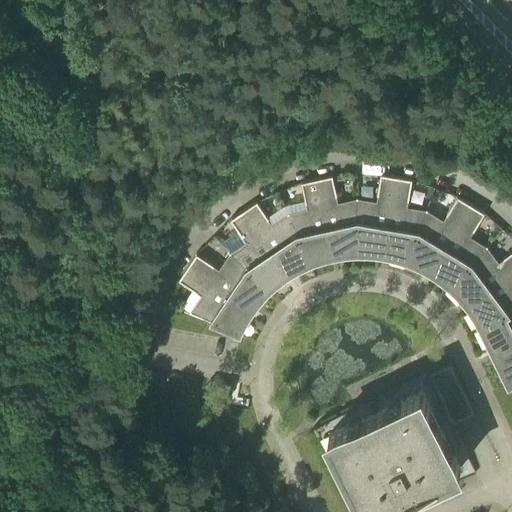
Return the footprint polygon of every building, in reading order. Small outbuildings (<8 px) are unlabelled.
[(378,251),(390,252),(404,174),(389,171),(384,197),(366,194),(365,194),(366,250),(378,251)] [(341,172),(325,175),(341,253),(346,252),(356,251),(366,250),(365,194),(364,194),(346,198),(341,172)] [(420,177),(404,174),(390,252),(397,254),(404,256),(414,259),(434,206),(415,203),(420,177)] [(329,255),(341,253),(325,175),(310,178),(315,204),(296,208),(317,259),(329,255)] [(425,264),(435,270),(478,202),(465,193),(451,216),(435,206),(434,206),(414,259),(425,264)] [(265,197),(252,205),(296,271),(306,265),(317,259),(296,208),(295,208),(280,219),(265,197)] [(492,210),(478,202),(435,270),(441,274),(448,279),(455,285),(493,243),(477,233),(492,210)] [(285,278),(296,271),(252,205),(238,214),(253,236),(238,247),(237,247),(275,286),(285,278)] [(464,294),(472,303),(511,273),(511,253),(505,259),(494,243),(493,243),(455,285),(464,294)] [(204,248),(194,262),(259,305),(262,301),(268,294),(275,286),(237,247),(237,248),(226,263),(204,248)] [(251,317),(259,305),(194,262),(185,275),(207,290),(196,306),(196,307),(245,329),(251,317)] [(511,273),(472,303),(478,313),(484,324),(486,327),(511,312),(511,273)] [(498,352),(511,345),(511,312),(486,327),(498,352)] [(511,345),(498,352),(511,382),(511,345)] [(480,411),(454,358),(431,370),(457,422),(480,411)] [(231,383),(211,379),(209,391),(229,395),(231,383)] [(450,434),(427,385),(405,396),(407,400),(396,406),(394,401),(366,415),(368,420),(357,425),(355,420),(333,430),(357,479),(362,477),(367,487),(362,490),(371,509),(465,464),(455,444),(450,447),(445,436),(450,434)]
